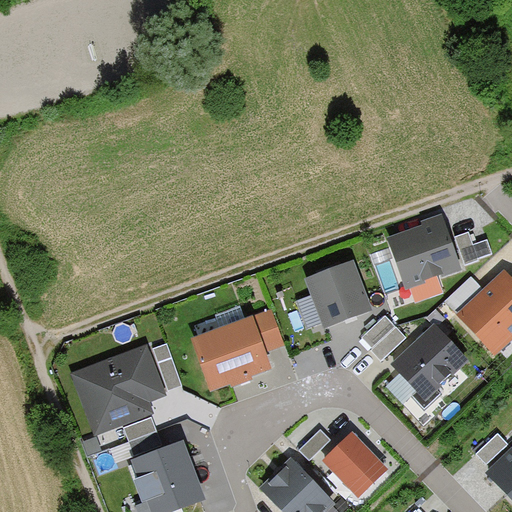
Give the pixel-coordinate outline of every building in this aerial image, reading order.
[(426,229),(393,240),(409,284),(459,266),(442,219),(425,225),(426,229)] [(491,241),(460,240),(459,267),(490,268),(491,241)] [(358,258),(308,278),(326,326),(376,306),(358,258)] [(511,279),(507,275),(464,315),(498,351),(511,337),(511,279)] [(274,313),(257,319),(269,351),(286,345),(274,313)] [(407,340),(385,317),(361,339),(372,350),(374,352),(383,362),(407,340)] [(251,320),(197,341),(215,388),(232,381),(234,385),(252,378),(251,374),(269,367),(251,320)] [(392,367),(426,403),(469,363),(435,327),(392,367)] [(153,347),(71,376),(93,438),(175,409),(153,347)] [(172,350),(158,355),(172,395),(186,390),(172,350)] [(321,431),(299,451),(309,462),(331,442),(321,431)] [(352,437),(329,459),(361,492),(385,470),(352,437)] [(132,462),(150,511),(175,511),(206,501),(184,443),(132,462)] [(511,450),(488,474),(511,498),(511,450)] [(324,511),(332,505),(291,459),(260,487),(282,511),(324,511)]
